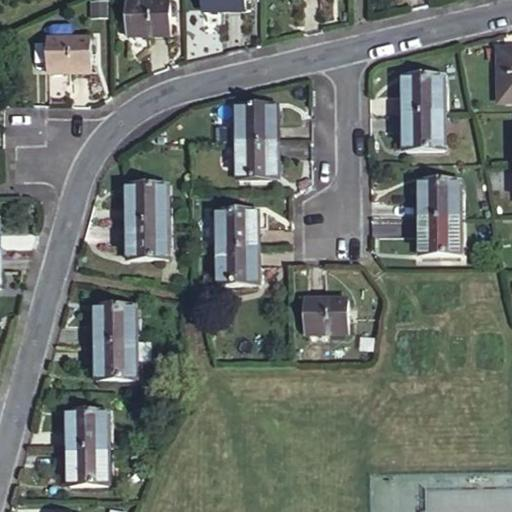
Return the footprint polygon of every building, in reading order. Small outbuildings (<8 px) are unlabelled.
[(172,0),(131,2),(132,35),(173,33),(172,0)] [(204,0),(204,12),(244,10),(243,0),(204,0)] [(51,41),(51,72),(93,72),(93,39),(51,41)] [(502,99),(511,98),(511,48),(502,48),(502,99)] [(407,76),(407,114),(445,114),(444,75),(407,76)] [(239,108),(240,142),(279,142),(278,105),(239,108)] [(407,114),(407,150),(445,150),(445,114),(407,114)] [(240,142),(241,180),(280,179),(279,142),(240,142)] [(422,178),(422,218),(461,217),(460,178),(422,178)] [(128,193),(129,221),(168,221),(167,191),(128,193)] [(221,212),(221,250),(258,250),(257,211),(221,212)] [(422,218),(422,253),(461,253),(461,217),(422,218)] [(129,221),(130,268),(169,266),(168,221),(129,221)] [(221,250),(221,288),(258,288),(258,250),(221,250)] [(309,333),(350,333),(349,299),(308,300),(309,333)] [(96,310),(97,345),(135,344),(133,309),(96,310)] [(149,362),(148,343),(135,344),(97,345),(98,385),(136,383),(135,363),(149,362)] [(68,414),(69,448),(107,446),(106,413),(68,414)] [(69,448),(70,488),(108,488),(107,446),(69,448)]
